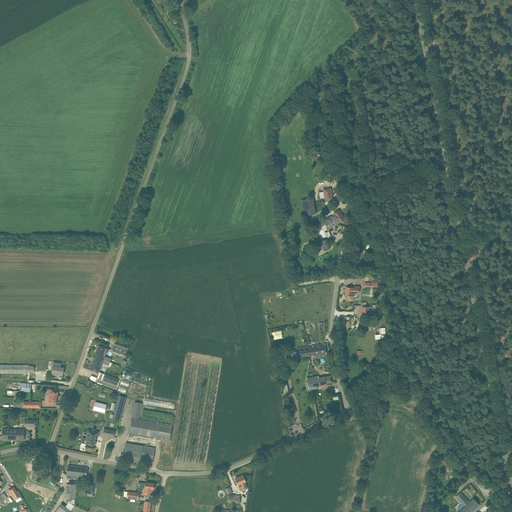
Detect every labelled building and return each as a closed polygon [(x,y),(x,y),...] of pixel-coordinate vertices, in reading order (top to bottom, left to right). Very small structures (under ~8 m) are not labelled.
[(364,190),(362,185),(344,193),(346,197),(364,190)] [(331,188),(323,189),(325,201),(333,199),(331,188)] [(316,214),(313,198),(301,200),(303,216),(316,214)] [(335,214),(331,216),(333,220),(334,220),(336,225),(340,223),(345,220),(339,210),(334,213),(335,214)] [(285,215),(281,216),(280,217),(283,232),(288,230),(285,215)] [(333,220),(331,216),(319,224),(321,227),(325,224),(328,229),(336,225),(334,220),(333,220)] [(373,218),(369,219),(368,217),(355,220),(357,225),(370,222),(370,224),(375,223),(373,218)] [(330,249),(327,240),(321,241),(324,251),(330,249)] [(354,288),(346,287),(345,296),(348,296),(348,299),(349,300),(352,301),(353,300),(354,296),(354,293),(359,294),(359,287),(355,286),(354,288)] [(361,307),(361,317),(370,317),(370,311),(373,311),(373,307),(361,307)] [(115,340),(112,350),(126,355),(130,345),(128,344),(128,342),(119,338),(118,341),(115,340)] [(324,343),(298,348),(299,357),(313,355),(313,356),(326,354),(324,343)] [(94,356),(110,362),(112,359),(105,356),(108,348),(98,345),(94,356)] [(109,366),(110,362),(94,356),(90,368),(99,371),(102,363),(109,366)] [(53,366),(52,374),(59,375),(59,374),(63,374),(64,368),(61,367),(61,363),(53,362),(53,366)] [(26,365),(0,364),(0,372),(28,373),(34,373),(34,374),(46,374),(46,370),(49,370),(49,367),(30,366),(30,365),(28,365),(28,364),(26,364),(26,365)] [(119,379),(99,372),(95,382),(115,389),(119,379)] [(319,378),(308,381),(308,382),(309,387),(320,385),(319,379),(319,378)] [(126,394),(130,382),(122,379),(118,391),(126,394)] [(21,383),(21,391),(31,392),(31,383),(21,383)] [(50,391),(49,395),(46,394),(45,401),(48,402),(55,404),(58,391),(50,389),(50,391)] [(119,395),(113,419),(120,420),(126,397),(119,395)] [(151,417),(171,420),(172,415),(173,415),(174,409),(175,403),(145,398),(144,404),(143,410),(152,411),(151,417)] [(105,413),(107,405),(95,402),(93,410),(105,413)] [(142,403),(135,402),(129,435),(169,441),(172,424),(139,419),(142,403)] [(24,429),(2,429),(2,440),(24,440),(24,429)] [(99,432),(93,430),(88,429),(86,439),(87,439),(86,444),(95,446),(97,436),(98,436),(99,432)] [(126,443),(123,458),(152,463),(155,448),(126,443)] [(71,478),(76,479),(76,476),(77,466),(68,465),(67,474),(72,475),(71,478)] [(87,468),(77,466),(76,476),(76,479),(79,479),(79,476),(86,477),(87,468)] [(246,481),(244,476),(235,479),(238,485),(241,483),(242,486),(238,487),(240,490),(247,487),(245,482),(246,481)] [(146,482),(146,484),(141,483),(141,487),(144,488),(143,494),(152,495),(153,489),(154,489),(155,484),(146,482)] [(75,499),(76,484),(67,484),(66,499),(75,499)] [(86,484),(85,493),(93,495),(94,485),(86,484)] [(13,487),(8,490),(14,500),(20,497),(13,487)] [(139,493),(131,492),(124,491),(124,496),(127,497),(127,498),(138,499),(139,493)] [(469,502),(460,492),(455,497),(463,506),(457,511),(456,511),(470,511),(467,508),(470,506),(467,503),(469,502)] [(467,508),(470,511),(479,505),(473,498),(469,502),(467,503),(470,506),(467,508)] [(145,501),(143,511),(149,511),(151,502),(145,501)] [(69,511),(70,510),(61,503),(54,511),(69,511)] [(441,507),(439,503),(431,508),(434,511),(441,507)]
